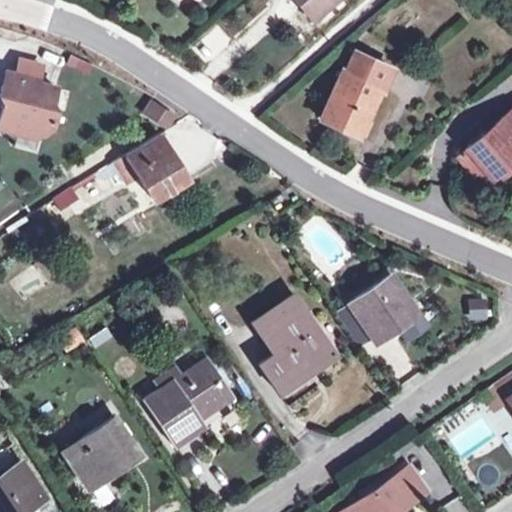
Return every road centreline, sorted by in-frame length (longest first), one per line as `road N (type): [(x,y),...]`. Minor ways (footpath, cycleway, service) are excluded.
road 1 (tertiary): [(0,5),(122,50),(325,182),(511,270)]
road 2 (residential): [(253,511),(511,333)]
